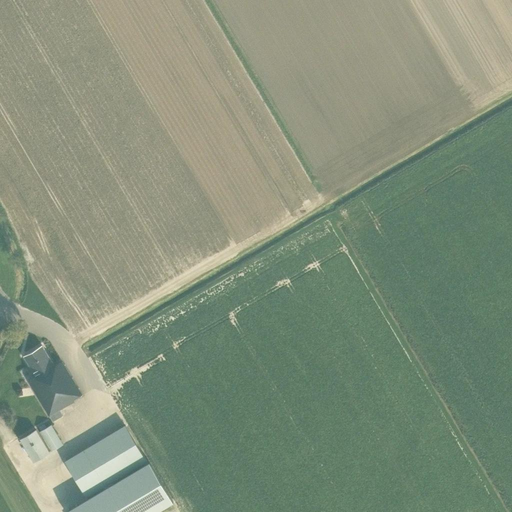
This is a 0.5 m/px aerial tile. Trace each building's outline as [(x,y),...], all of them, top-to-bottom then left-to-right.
[(82,394),(63,362),(56,365),(42,345),(24,355),(36,376),(29,381),(53,421),(63,415),(60,409),(74,400),(74,399),(82,394)] [(39,403),(29,409),(35,419),(43,415),(40,410),(42,408),(39,403)] [(52,451),(64,444),(52,424),(40,431),(52,451)] [(147,461),(126,424),(65,461),(86,497),(147,461)] [(34,462),(51,452),(37,429),(20,438),(34,462)] [(150,462),(68,510),(69,511),(155,511),(174,502),(150,462)]
